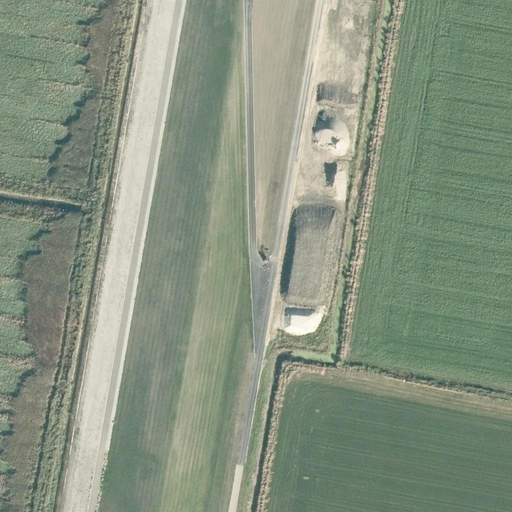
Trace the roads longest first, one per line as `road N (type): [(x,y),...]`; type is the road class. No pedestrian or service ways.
road 1 (track): [(183,0),(99,511)]
road 2 (track): [(230,511),(313,0)]
road 3 (track): [(105,471),(169,369),(272,76),(312,3)]
